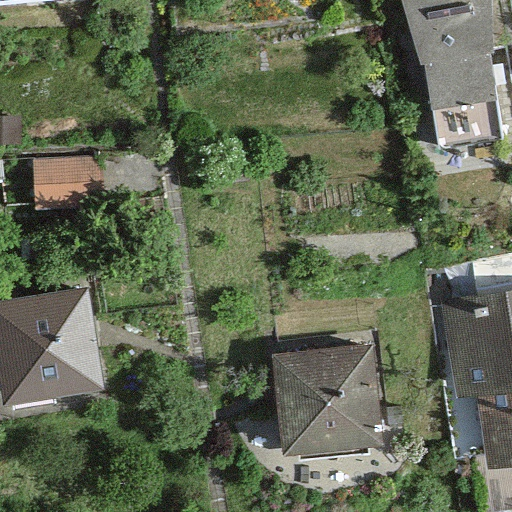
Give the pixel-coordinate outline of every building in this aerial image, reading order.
[(491,0),(408,0),(426,51),(442,145),(504,135),(488,47),(491,0)] [(100,187),(96,144),(41,150),(46,193),(100,187)] [(0,293),(0,357),(4,388),(96,374),(82,281),(0,293)] [(511,286),(443,297),(457,392),(479,389),(488,453),(511,450),(511,286)] [(275,342),(280,436),(373,430),(368,336),(275,342)]
